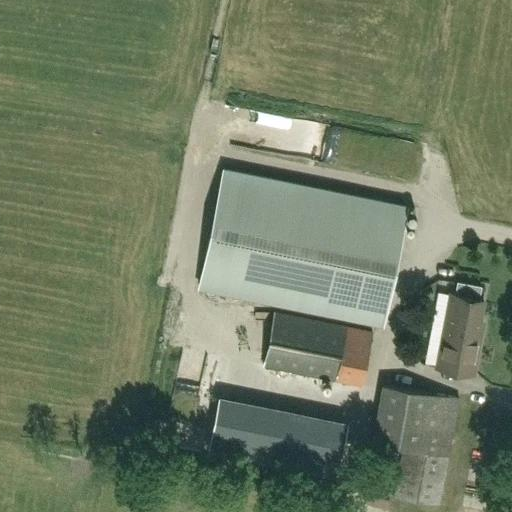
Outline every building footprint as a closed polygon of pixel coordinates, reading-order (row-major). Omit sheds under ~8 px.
[(200,285),(383,323),(407,206),(224,168),(200,285)] [(450,292),(444,324),(478,331),(484,298),(480,297),(482,285),(456,281),(454,292),(450,292)] [(373,331),(303,316),(275,310),(264,364),(361,385),(373,331)] [(476,340),(477,331),(444,324),(436,366),(474,373),(480,341),(476,340)] [(439,503),(459,397),(384,382),(373,441),(403,447),(394,494),(439,503)]
